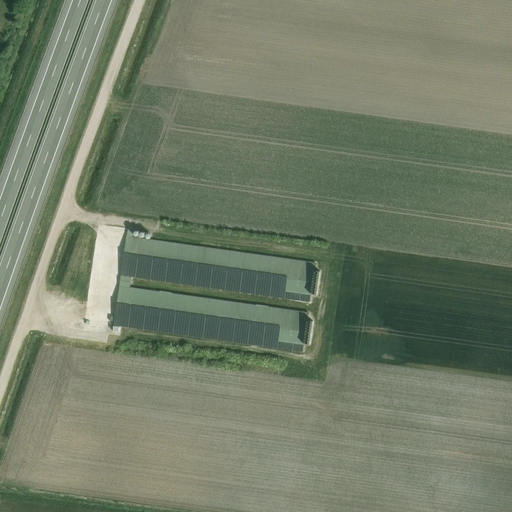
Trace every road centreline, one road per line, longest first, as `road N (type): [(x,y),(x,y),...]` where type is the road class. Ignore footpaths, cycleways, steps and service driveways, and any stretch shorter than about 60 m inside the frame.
road 1 (track): [(142,0),(0,398)]
road 2 (motorway): [(0,288),(104,0)]
road 3 (motorway): [(83,0),(0,224)]
